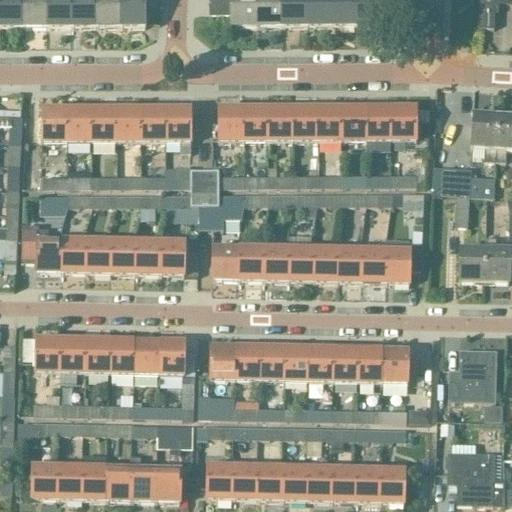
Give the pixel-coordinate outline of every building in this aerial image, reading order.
[(0,0),(0,33),(21,34),(20,0),(0,0)] [(45,34),(45,0),(20,0),(21,34),(45,34)] [(45,0),(45,34),(70,34),(70,0),(45,0)] [(70,0),(70,34),(94,34),(94,0),(70,0)] [(118,0),(94,0),(94,34),(119,33),(118,0)] [(118,0),(119,33),(145,33),(144,0),(118,0)] [(255,33),(254,0),(229,0),(229,8),(229,20),(229,33),(255,33)] [(279,33),(279,0),(254,0),(255,33),(279,33)] [(304,0),(279,0),(279,33),(304,33),(304,0)] [(329,33),(328,0),(304,0),(304,33),(329,33)] [(354,32),(353,0),(328,0),(329,33),(354,32)] [(379,0),(353,0),(354,32),(379,32),(379,19),(379,7),(379,0)] [(495,6),(511,6),(511,0),(479,0),(477,32),(493,33),(495,6)] [(399,7),(379,7),(379,19),(399,19),(399,7)] [(229,8),(209,8),(209,20),(229,20),(229,8)] [(391,113),(391,147),(416,147),(416,112),(391,113)] [(268,114),(269,148),(293,148),(293,159),(293,113),(268,114)] [(318,148),(317,113),(293,113),(293,159),(316,159),(317,148),(318,148)] [(340,113),(317,113),(318,148),(341,147),(340,113)] [(340,113),(341,147),(365,147),(365,113),(340,113)] [(365,113),(365,147),(391,147),(391,113),(365,113)] [(116,115),(116,149),(141,149),(140,114),(116,115)] [(165,148),(165,114),(140,114),(141,149),(165,148)] [(190,114),(165,114),(165,148),(179,148),(179,160),(190,159),(190,148),(190,114)] [(244,148),(244,114),(219,114),(219,148),(244,148)] [(268,114),(244,114),(244,148),(269,148),(268,114)] [(16,116),(0,115),(0,132),(9,132),(8,148),(20,149),(20,148),(21,148),(21,122),(16,121),(16,116)] [(42,149),(67,149),(67,115),(42,115),(42,149)] [(67,115),(67,149),(92,149),(92,115),(67,115)] [(92,115),(92,149),(116,149),(116,115),(92,115)] [(495,167),(497,121),(473,120),(471,154),(485,154),(484,167),(495,167)] [(511,122),(497,121),(495,167),(505,168),(506,156),(511,155),(511,122)] [(20,149),(8,148),(7,173),(19,173),(20,149)] [(416,181),(416,190),(424,190),(424,172),(423,172),(416,172),(416,181)] [(7,173),(6,197),(18,198),(19,173),(7,173)] [(165,182),(166,195),(190,195),(190,176),(190,175),(190,173),(176,173),(176,174),(165,174),(165,182)] [(218,195),(218,182),(218,175),(190,175),(190,176),(190,195),(190,200),(190,212),(199,211),(218,211),(218,201),(218,195)] [(457,176),(456,203),(469,204),(470,176),(457,176)] [(92,182),(92,195),(117,195),(116,177),(116,182),(92,182)] [(116,177),(117,195),(141,195),(141,182),(140,182),(140,177),(116,177)] [(244,181),(218,182),(218,195),(245,194),(244,181)] [(269,181),(244,181),(245,194),(269,194),(269,181)] [(269,181),(269,194),(293,194),(293,181),(269,181)] [(293,181),(293,194),(318,194),(318,181),(293,181)] [(341,194),(341,181),(318,181),(318,194),(341,194)] [(365,194),(365,181),(341,181),(341,194),(365,194)] [(391,181),(365,181),(365,194),(391,193),(391,181)] [(391,181),(391,193),(416,193),(416,190),(416,181),(391,181)] [(92,195),(92,182),(67,183),(67,195),(92,195)] [(141,195),(166,195),(165,182),(141,182),(141,195)] [(67,195),(67,183),(52,183),(41,183),(41,195),(67,195)] [(18,198),(6,197),(5,222),(17,222),(18,198)] [(199,228),(199,211),(190,212),(190,200),(160,201),(160,214),(166,214),(166,228),(199,228)] [(243,213),(263,213),(263,200),(243,200),(243,201),(243,213)] [(263,213),(287,213),(288,200),(263,200),(263,213)] [(288,200),(287,213),(312,213),(312,200),(288,200)] [(312,200),(312,213),(336,213),(337,200),(312,200)] [(361,213),(361,200),(337,200),(336,213),(361,213)] [(390,212),(391,212),(390,200),(361,200),(361,213),(365,212),(363,223),(387,228),(390,212)] [(390,200),(391,212),(416,212),(417,200),(390,200)] [(65,220),(67,214),(67,201),(49,201),(39,201),(39,220),(49,220),(61,220),(65,220)] [(86,201),(67,201),(67,214),(86,214),(86,201)] [(86,201),(86,214),(111,214),(111,201),(86,201)] [(111,201),(111,214),(135,214),(135,201),(111,201)] [(135,214),(141,214),(141,225),(154,225),(155,214),(160,214),(160,201),(135,201),(135,214)] [(218,211),(199,211),(199,228),(199,236),(211,236),(211,235),(223,235),(223,225),(241,225),(241,213),(243,213),(243,201),(218,201),(218,211)] [(469,204),(456,203),(454,232),(467,233),(469,204)] [(511,204),(505,204),(508,218),(508,238),(508,255),(495,254),(495,244),(484,244),(484,254),(483,288),(508,288),(509,267),(511,266),(511,204)] [(16,247),(17,222),(5,222),(5,232),(0,231),(0,246),(4,246),(16,247)] [(36,280),(59,280),(60,246),(47,246),(47,238),(37,237),(37,233),(22,233),(22,269),(36,269),(36,280)] [(286,287),(310,288),(311,254),(311,242),(287,241),(287,253),(286,287)] [(3,279),(15,280),(16,247),(4,246),(0,246),(0,265),(3,265),(3,279)] [(60,246),(59,280),(85,281),(86,246),(60,246)] [(86,246),(85,281),(110,281),(110,247),(86,246)] [(360,255),(359,289),(383,289),(384,251),(385,246),(384,246),(384,255),(360,255)] [(384,251),(383,289),(409,290),(409,277),(421,277),(422,250),(408,250),(408,247),(385,246),(384,251)] [(110,247),(110,281),(134,281),(135,247),(110,247)] [(135,247),(134,281),(159,282),(159,247),(135,247)] [(185,248),(159,247),(159,282),(196,282),(196,250),(184,250),(185,248)] [(212,286),(235,286),(236,252),(213,252),(212,286)] [(236,252),(235,286),(262,287),(262,253),(236,252)] [(262,287),(286,287),(287,253),(262,253),(262,287)] [(311,254),(310,288),(335,288),(335,254),(311,254)] [(335,254),(335,288),(359,289),(360,255),(335,254)] [(483,288),(484,254),(459,254),(458,287),(483,288)] [(33,378),(59,379),(60,345),(34,345),(33,378)] [(60,345),(59,379),(84,379),(84,346),(60,345)] [(108,380),(109,346),(84,346),(84,379),(108,380)] [(108,380),(131,380),(132,347),(109,346),(108,380)] [(132,347),(131,380),(156,381),(157,347),(132,347)] [(157,347),(156,381),(183,382),(184,348),(157,347)] [(2,378),(15,378),(15,351),(3,350),(2,378)] [(209,385),(233,386),(234,353),(209,352),(209,385)] [(234,353),(233,386),(259,386),(259,353),(234,353)] [(259,386),(282,387),(283,354),(259,353),(259,386)] [(283,354),(282,387),(306,387),(307,354),(283,354)] [(307,354),(306,387),(332,388),(333,355),(307,354)] [(357,388),(358,355),(333,355),(332,388),(357,388)] [(357,388),(380,389),(380,356),(358,355),(357,388)] [(380,356),(380,389),(407,389),(408,356),(380,356)] [(448,386),(448,407),(494,408),(495,357),(459,356),(458,387),(448,386)] [(2,390),(2,401),(14,402),(15,378),(2,378),(2,390)] [(155,412),(155,424),(192,425),(194,389),(181,389),(181,412),(155,412)] [(14,402),(2,401),(1,426),(13,426),(14,402)] [(197,425),(232,426),(233,414),(210,413),(210,402),(198,401),(197,425)] [(131,412),(131,405),(120,404),(119,411),(108,411),(107,423),(131,424),(131,412)] [(232,426),(258,426),(258,414),(258,405),(233,405),(233,414),(232,426)] [(58,422),(58,410),(32,410),(33,422),(58,422)] [(83,410),(58,410),(58,422),(83,423),(83,410)] [(83,410),(83,423),(107,423),(108,411),(83,410)] [(501,426),(501,410),(483,410),(483,426),(501,426)] [(155,412),(131,412),(131,424),(155,424),(155,412)] [(281,427),(282,415),(258,414),(258,426),(281,427)] [(281,427),(305,427),(306,415),(282,415),(281,427)] [(306,415),(305,427),(332,428),(332,416),(306,415)] [(417,429),(417,415),(408,415),(407,429),(417,429)] [(332,416),(332,428),(356,428),(356,416),(332,416)] [(379,429),(379,417),(356,416),(356,428),(379,429)] [(406,417),(379,417),(379,429),(406,429),(406,417)] [(1,426),(0,451),(13,451),(13,426),(1,426)] [(57,441),(58,429),(32,428),(32,440),(57,441)] [(82,429),(58,429),(57,441),(82,441),(82,429)] [(82,429),(82,441),(106,442),(107,430),(82,429)] [(130,442),(131,430),(107,430),(106,442),(130,442)] [(130,442),(154,443),(155,431),(131,430),(130,442)] [(155,431),(154,443),(155,443),(155,455),(192,455),(192,432),(155,431)] [(206,444),(228,445),(232,445),(233,432),(207,432),(206,444)] [(233,432),(232,445),(257,445),(257,433),(233,432)] [(257,433),(257,445),(281,446),(281,433),(257,433)] [(281,433),(281,446),(306,446),(306,434),(281,433)] [(306,434),(306,446),(330,447),(330,434),(306,434)] [(354,447),(354,435),(330,434),(330,447),(330,458),(342,458),(343,447),(354,447)] [(354,435),(354,447),(379,448),(379,435),(354,435)] [(379,435),(379,448),(405,448),(405,436),(379,435)] [(13,451),(0,451),(0,456),(0,475),(12,476),(13,451)] [(504,511),(504,506),(504,496),(493,496),(494,460),(447,459),(446,490),(456,490),(456,511),(504,511)] [(129,474),(128,508),(153,509),(154,474),(139,474),(140,462),(130,462),(129,474)] [(31,506),(56,506),(57,472),(31,471),(31,506)] [(57,472),(56,506),(80,507),(81,473),(57,472)] [(206,506),(231,507),(232,472),(207,472),(206,506)] [(232,472),(231,507),(255,508),(256,473),(232,472)] [(80,507),(105,507),(106,473),(81,473),(80,507)] [(106,473),(105,507),(128,508),(129,474),(106,473)] [(256,473),(255,508),(280,508),(281,473),(256,473)] [(281,473),(280,508),(304,509),(305,474),(281,473)] [(154,474),(153,509),(179,509),(180,475),(154,474)] [(304,509),(328,509),(329,474),(305,474),(304,509)] [(329,474),(328,509),(353,510),(354,475),(329,474)] [(12,476),(0,475),(0,500),(11,500),(12,476)] [(353,510),(377,510),(378,476),(354,475),(353,510)] [(378,476),(377,510),(402,511),(403,476),(378,476)]
